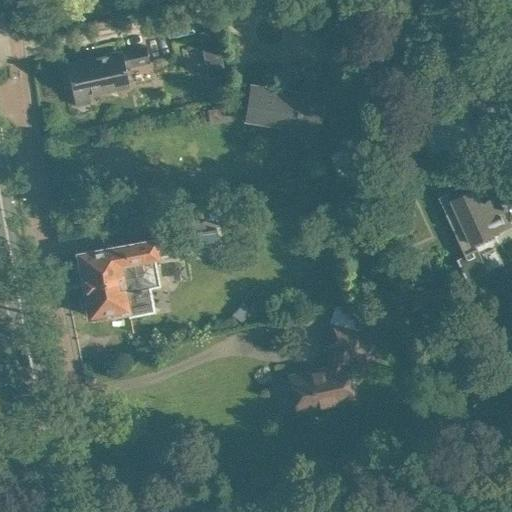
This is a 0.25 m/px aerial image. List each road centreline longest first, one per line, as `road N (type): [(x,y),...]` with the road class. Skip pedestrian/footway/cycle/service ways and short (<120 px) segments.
road 1 (unclassified): [(96,511),(23,107)]
road 2 (tertiary): [(58,511),(0,192)]
road 3 (residential): [(0,27),(138,0)]
